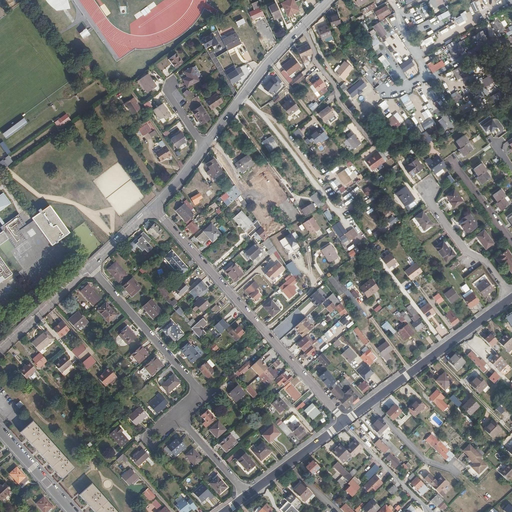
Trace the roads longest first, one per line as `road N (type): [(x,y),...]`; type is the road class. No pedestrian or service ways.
road 1 (residential): [(154,207),(345,421)]
road 2 (residential): [(327,0),(267,60),(154,207)]
road 3 (tertiary): [(345,421),(511,297)]
road 4 (residential): [(91,266),(200,393),(176,414)]
road 5 (unknown): [(303,24),(339,100),(374,146)]
road 6 (residential): [(429,190),(464,250),(488,263),(511,297)]
road 7 (unknown): [(392,0),(422,67),(417,81),(382,94)]
road 8 (residential): [(430,511),(342,423)]
road 9 (residential): [(91,266),(0,349)]
